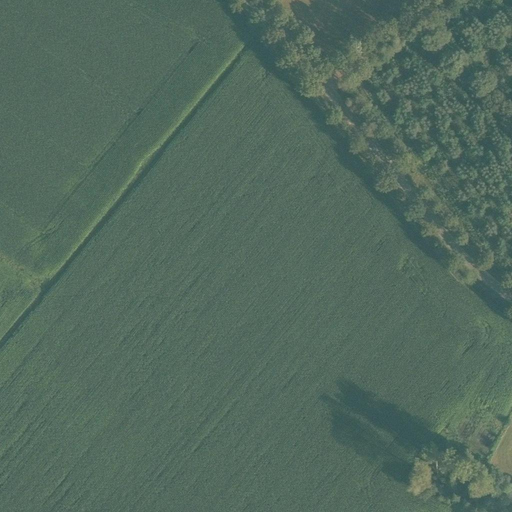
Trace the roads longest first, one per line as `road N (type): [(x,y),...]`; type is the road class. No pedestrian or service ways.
road 1 (unclassified): [(511,298),(462,256),(293,40),(251,0)]
road 2 (track): [(326,87),(445,0)]
